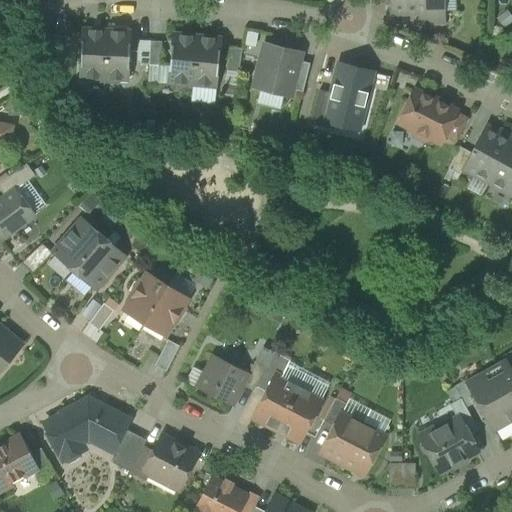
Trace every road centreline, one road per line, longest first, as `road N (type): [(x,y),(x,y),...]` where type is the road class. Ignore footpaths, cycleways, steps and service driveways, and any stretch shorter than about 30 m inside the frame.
road 1 (residential): [(369,511),(90,360)]
road 2 (residential): [(101,0),(345,30)]
road 3 (residential): [(345,30),(511,102)]
road 4 (residential): [(90,360),(0,273)]
